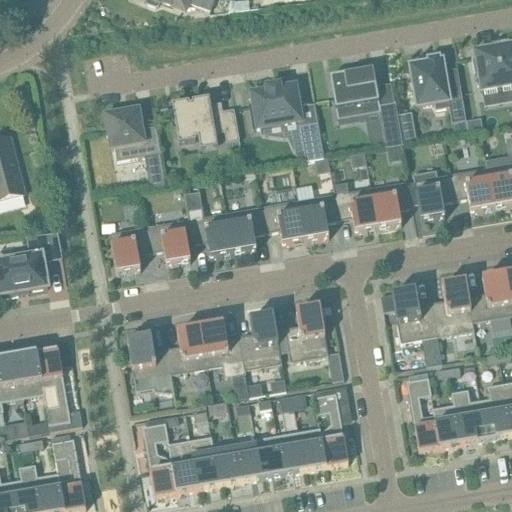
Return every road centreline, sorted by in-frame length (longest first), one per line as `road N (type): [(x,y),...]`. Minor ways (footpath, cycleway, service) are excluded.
road 1 (residential): [(95,93),(511,22)]
road 2 (residential): [(0,333),(353,271)]
road 3 (residential): [(353,271),(395,511)]
road 4 (residential): [(353,271),(511,244)]
